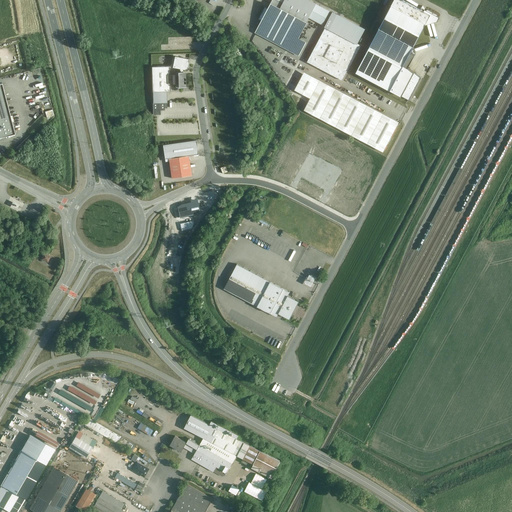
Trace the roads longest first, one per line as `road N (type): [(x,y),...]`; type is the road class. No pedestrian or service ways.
road 1 (residential): [(357,224),(476,0)]
road 2 (secondary): [(21,377),(54,361),(101,354),(137,363),(239,414)]
road 3 (secondary): [(411,511),(239,414)]
road 4 (secondary): [(113,188),(102,174),(60,0)]
road 5 (secondary): [(47,0),(88,192)]
road 6 (residential): [(231,0),(196,71),(210,178)]
road 7 (secondary): [(239,414),(176,367),(125,288)]
road 8 (residential): [(287,379),(290,350),(357,224)]
road 9 (secondary): [(78,246),(78,262),(0,396)]
road 10 (residential): [(357,224),(281,184),(210,178)]
road 11 (secondary): [(21,377),(98,258)]
